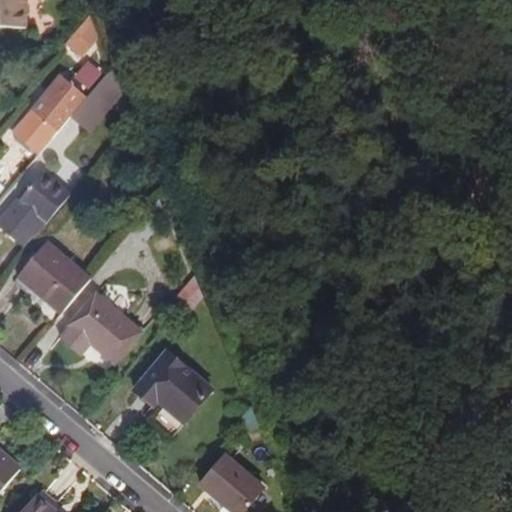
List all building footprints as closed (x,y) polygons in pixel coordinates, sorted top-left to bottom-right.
[(0,0),(0,39),(35,41),(35,0),(0,0)] [(75,67),(89,50),(75,38),(60,55),(75,67)] [(100,122),(116,102),(106,77),(81,106),(100,122)] [(33,165),(80,108),(55,87),(7,144),(33,165)] [(144,174),(131,142),(121,146),(134,178),(144,174)] [(22,261),(49,227),(21,203),(0,227),(0,258),(9,266),(17,257),(22,261)] [(140,258),(160,234),(153,215),(127,247),(140,258)] [(57,330),(94,286),(49,249),(13,293),(57,330)] [(175,306),(189,287),(184,274),(166,300),(175,306)] [(183,312),(194,297),(189,287),(175,306),(183,312)] [(144,338),(99,300),(71,332),(116,370),(144,338)] [(207,398),(162,357),(128,394),(146,411),(138,419),(164,443),(207,398)] [(249,435),(244,422),(232,436),(241,444),(249,435)] [(218,511),(246,511),(259,496),(221,466),(197,496),(218,511)] [(0,494),(13,479),(0,467),(0,494)]
